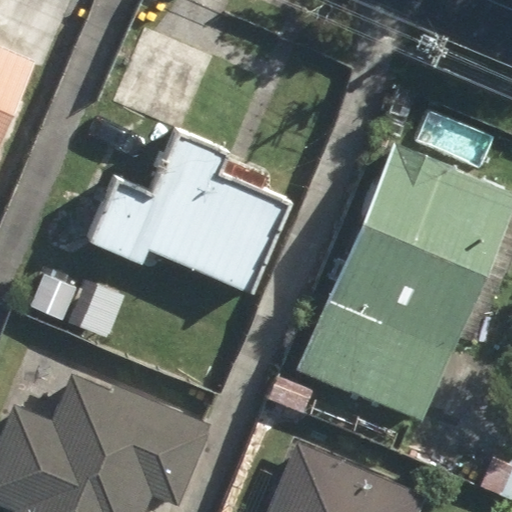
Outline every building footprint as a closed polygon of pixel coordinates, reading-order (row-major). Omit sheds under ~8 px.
[(0,159),(48,49),(0,28),(0,159)] [(204,56),(148,30),(115,99),(171,126),(204,56)] [(153,184),(118,169),(89,235),(149,260),(155,245),(259,289),(299,197),(228,166),(237,146),(180,121),(153,184)] [(511,228),(511,181),(403,136),(307,367),(428,417),(498,266),(511,228)] [(0,498),(18,506),(15,511),(151,511),(161,491),(186,501),(218,423),(77,365),(56,415),(20,400),(0,449),(0,498)] [(423,511),(433,490),(300,436),(268,511),(423,511)]
